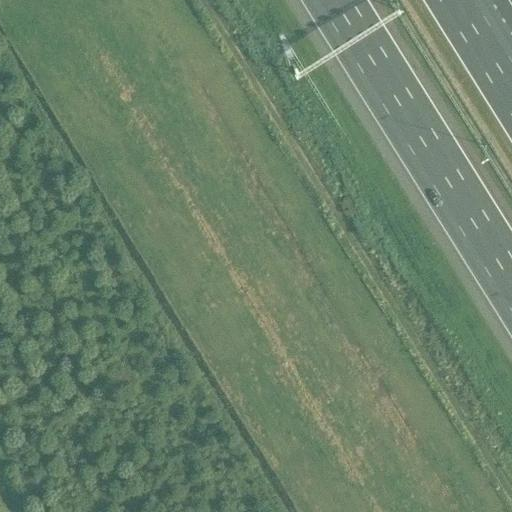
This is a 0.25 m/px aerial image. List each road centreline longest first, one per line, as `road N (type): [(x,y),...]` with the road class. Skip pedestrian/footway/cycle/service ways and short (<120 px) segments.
road 1 (track): [(511,492),(202,0)]
road 2 (motorway): [(334,0),(511,284)]
